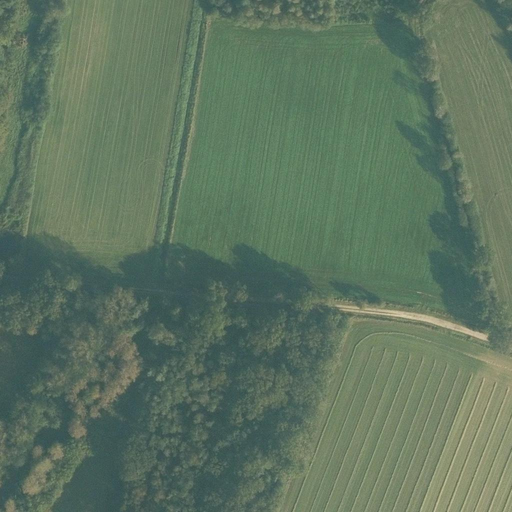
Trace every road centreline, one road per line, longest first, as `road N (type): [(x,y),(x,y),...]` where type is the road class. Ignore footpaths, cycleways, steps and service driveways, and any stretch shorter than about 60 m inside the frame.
road 1 (track): [(495,340),(423,317),(151,290)]
road 2 (track): [(151,290),(109,511)]
road 3 (track): [(151,290),(0,273)]
